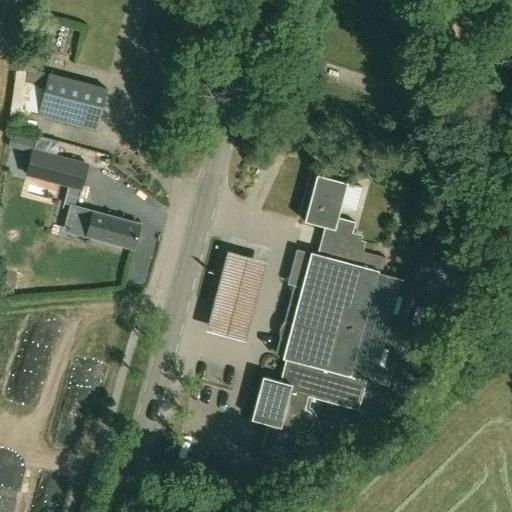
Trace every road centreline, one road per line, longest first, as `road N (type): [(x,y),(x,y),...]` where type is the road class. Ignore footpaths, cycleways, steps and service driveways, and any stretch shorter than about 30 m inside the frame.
road 1 (secondary): [(124,511),(258,0)]
road 2 (track): [(454,0),(511,218)]
